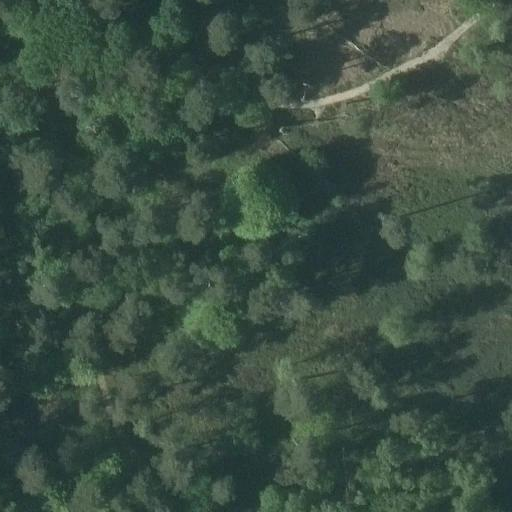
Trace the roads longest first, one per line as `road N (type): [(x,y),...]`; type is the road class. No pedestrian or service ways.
road 1 (track): [(169,511),(108,413),(81,319),(48,80),(244,0)]
road 2 (track): [(0,438),(156,511)]
